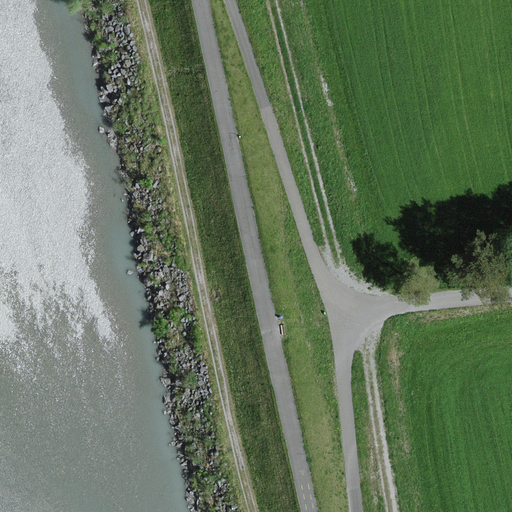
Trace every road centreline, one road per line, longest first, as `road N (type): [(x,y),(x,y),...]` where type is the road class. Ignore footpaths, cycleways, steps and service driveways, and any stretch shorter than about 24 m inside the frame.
road 1 (track): [(355,511),(342,314),(311,254),(228,0)]
road 2 (track): [(306,0),(366,245),(399,306),(399,420),(418,511)]
road 3 (track): [(139,0),(251,511)]
road 4 (unclassified): [(342,314),(511,296)]
